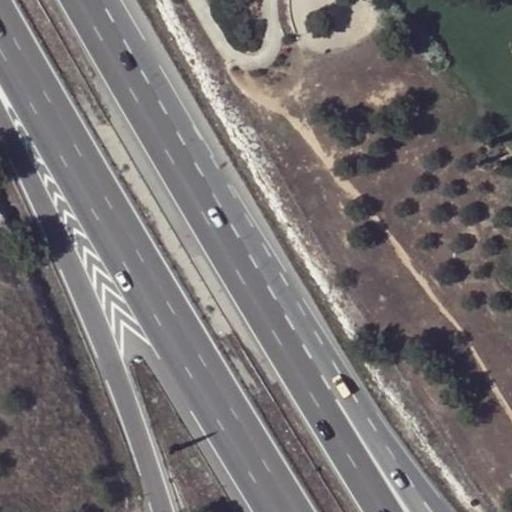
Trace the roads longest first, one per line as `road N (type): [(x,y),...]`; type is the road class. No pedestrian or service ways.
road 1 (motorway): [(0,26),(288,511)]
road 2 (motorway): [(0,119),(97,334),(163,511)]
road 3 (motorway): [(242,280),(77,0)]
road 4 (motorway): [(388,511),(242,280)]
road 5 (motorway): [(413,491),(242,280)]
